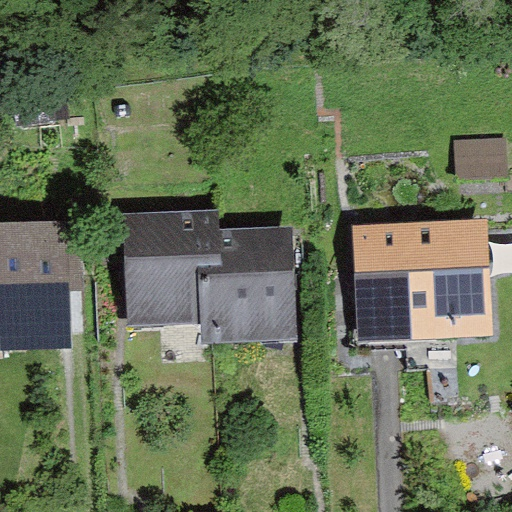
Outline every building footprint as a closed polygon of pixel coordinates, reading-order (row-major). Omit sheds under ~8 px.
[(501,141),(457,143),(458,174),(503,172),(501,141)] [(137,321),(208,318),(212,318),(209,238),(208,221),(113,225),(114,260),(134,259),(137,321)] [(476,230),(362,236),(366,333),(481,328),(476,230)] [(302,235),(209,238),(212,318),(208,318),(209,336),(286,333),(284,273),(304,273),(302,235)] [(51,241),(0,243),(0,335),(55,333),(51,241)]
